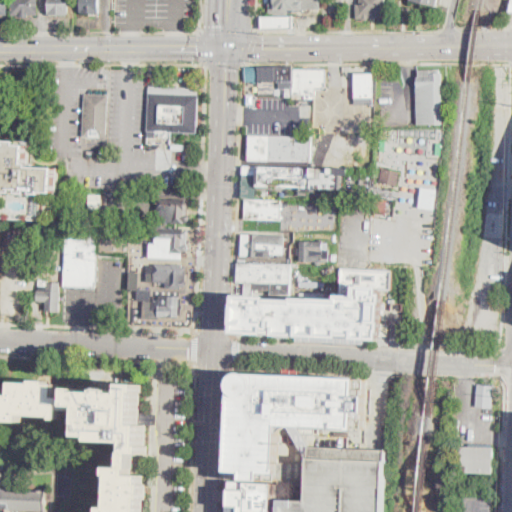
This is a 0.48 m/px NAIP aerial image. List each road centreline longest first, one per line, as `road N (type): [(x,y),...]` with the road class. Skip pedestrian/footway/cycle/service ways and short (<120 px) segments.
road 1 (residential): [(511,367),(215,350)]
road 2 (primary): [(511,45),(224,47)]
road 3 (primary): [(219,260),(224,47)]
road 4 (residential): [(164,347),(0,339)]
road 5 (primary): [(208,511),(215,350)]
road 6 (secondary): [(129,47),(5,48)]
